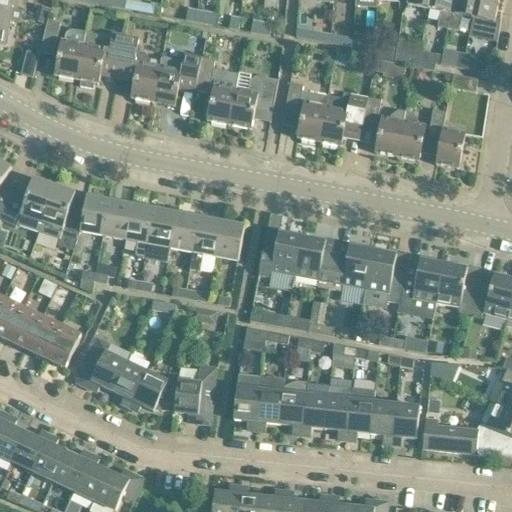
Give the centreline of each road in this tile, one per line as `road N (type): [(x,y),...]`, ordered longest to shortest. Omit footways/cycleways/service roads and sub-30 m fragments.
road 1 (residential): [(511,492),(153,459),(0,383)]
road 2 (residential): [(483,231),(109,152),(0,97)]
road 3 (residential): [(483,231),(511,71)]
